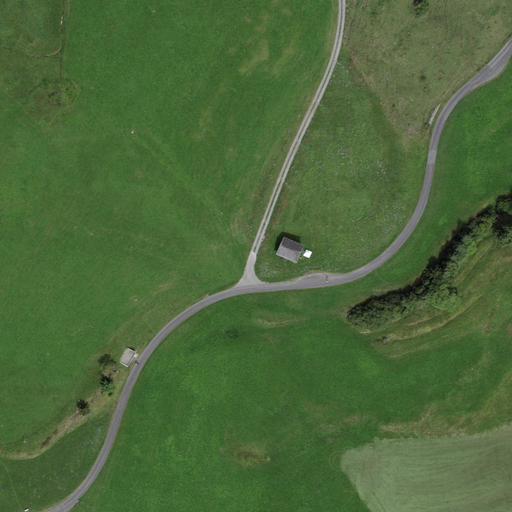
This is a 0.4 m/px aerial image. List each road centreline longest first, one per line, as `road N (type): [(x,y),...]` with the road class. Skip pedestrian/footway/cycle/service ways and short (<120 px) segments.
road 1 (unclassified): [(56,511),(95,471),(136,368),(183,315),(231,292),(343,279),(397,244),(419,210),(444,111),(511,42)]
road 2 (track): [(247,289),(285,168),(328,76),(342,0)]
